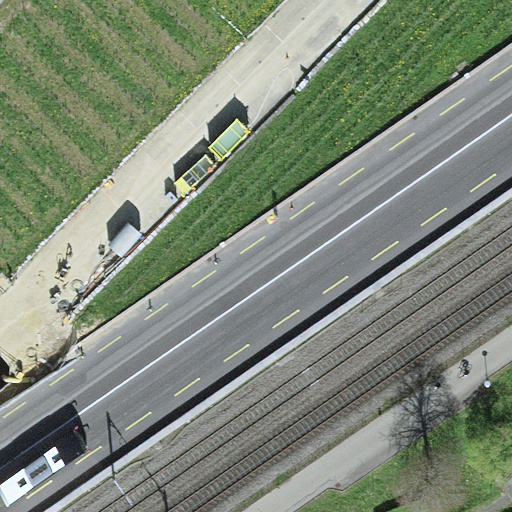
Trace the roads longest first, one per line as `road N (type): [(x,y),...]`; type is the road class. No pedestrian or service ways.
road 1 (primary): [(511,114),(0,471)]
road 2 (residential): [(338,0),(0,349)]
road 3 (residential): [(511,330),(255,511)]
